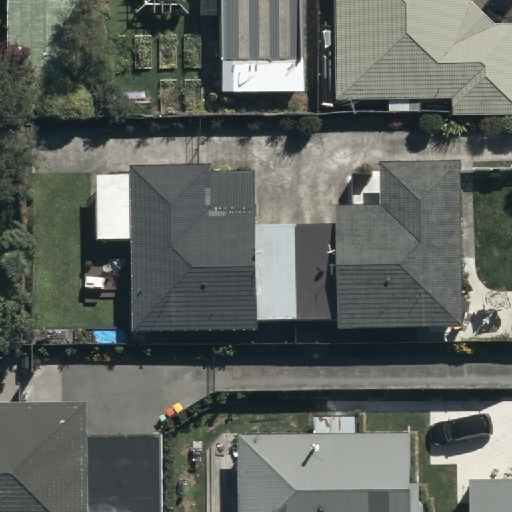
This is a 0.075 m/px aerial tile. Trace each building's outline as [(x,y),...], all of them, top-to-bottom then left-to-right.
[(82,0),(2,0),(3,96),(83,96),(82,0)] [(300,0),(218,0),(220,85),(301,83),(300,0)] [(333,0),(333,88),(448,88),(448,106),(511,106),(511,14),(493,14),(479,0),(333,0)] [(258,219),(259,316),(336,316),(336,322),(464,322),(464,156),(381,157),(381,200),(337,200),(337,219),(258,219)] [(259,316),(258,219),(258,208),(208,208),(208,160),(133,160),(133,168),(101,168),(101,234),(133,234),(133,325),(259,325),(259,316)] [(0,397),(0,511),(91,511),(92,511),(161,510),(160,429),(91,429),(91,397),(0,397)] [(412,426),(241,428),(241,511),(421,511),(421,479),(413,479),(412,426)] [(473,511),(511,511),(511,487),(473,488),(473,511)]
